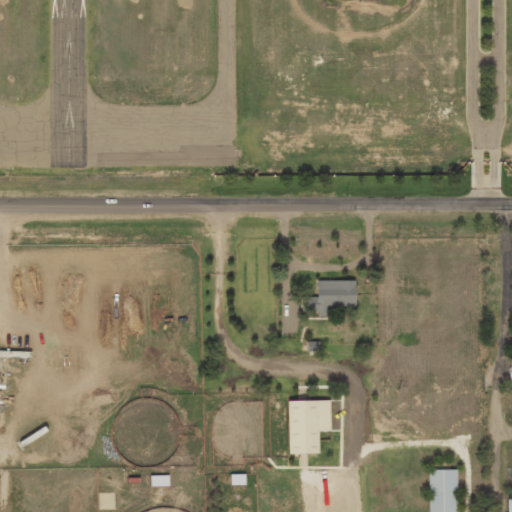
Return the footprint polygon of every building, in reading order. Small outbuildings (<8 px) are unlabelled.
[(354,280),(316,280),(315,297),(301,296),(300,312),(317,313),(317,316),(326,316),(326,306),(354,307),(354,280)] [(317,453),(317,431),(329,430),(329,400),(286,401),(287,454),(317,453)] [(456,511),(456,469),(427,470),(427,511),(456,511)] [(243,484),(243,474),(230,474),(230,484),(243,484)] [(150,486),(167,485),(167,475),(149,476),(150,486)]
